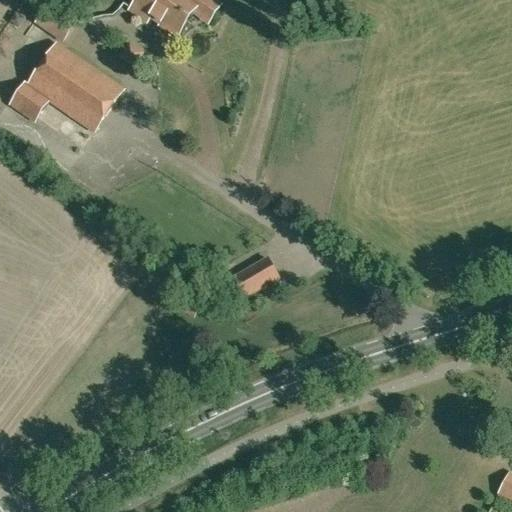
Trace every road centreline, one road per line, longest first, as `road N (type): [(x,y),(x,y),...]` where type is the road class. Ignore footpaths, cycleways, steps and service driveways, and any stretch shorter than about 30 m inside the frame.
road 1 (secondary): [(41,511),(284,382),(511,312)]
road 2 (track): [(240,203),(283,0)]
